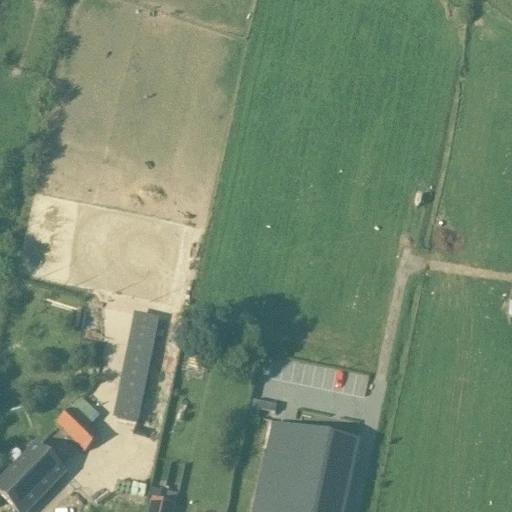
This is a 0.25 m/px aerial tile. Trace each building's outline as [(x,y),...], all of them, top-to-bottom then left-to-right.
[(114,423),(140,428),(161,321),(136,316),(114,423)] [(55,427),(84,455),(99,439),(70,411),(55,427)] [(277,427),(258,511),(344,511),(359,444),(277,427)] [(28,511),(63,476),(35,448),(0,483),(0,500),(11,511),(28,511)] [(153,503),(150,511),(175,511),(176,508),(153,503)]
